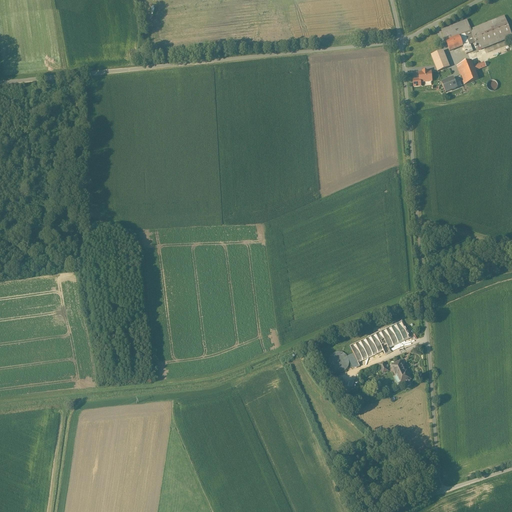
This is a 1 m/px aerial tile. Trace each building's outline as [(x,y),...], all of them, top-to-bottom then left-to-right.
[(467,21),(441,31),(449,52),(463,46),(466,56),(511,38),(511,36),(504,16),(470,30),(467,21)] [(443,51),(431,56),(438,72),(449,67),(443,51)] [(453,78),(441,83),(445,93),(457,88),(456,84),(463,82),(464,85),(478,80),(475,72),(486,67),(484,63),(473,67),(471,61),(457,66),(461,76),(454,79),(453,78)] [(431,72),(418,73),(419,81),(419,83),(421,83),(432,82),(431,72)] [(355,350),(351,352),(352,356),(356,364),(413,339),(404,319),(351,342),(355,350)] [(352,356),(351,352),(348,350),(343,348),(340,348),(337,349),(334,352),(333,354),(332,358),(333,363),(335,366),(339,368),(342,369),(346,368),(350,365),(352,362),(352,360),(352,356)] [(404,356),(392,362),(401,381),(413,374),(404,356)] [(390,368),(386,357),(380,360),(384,370),(390,368)] [(351,389),(344,374),(338,377),(345,392),(351,389)]
